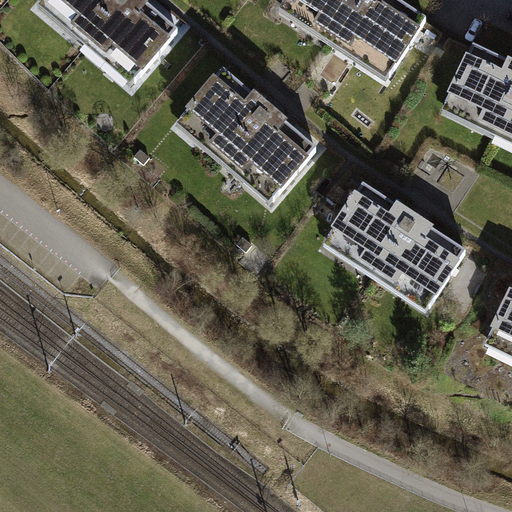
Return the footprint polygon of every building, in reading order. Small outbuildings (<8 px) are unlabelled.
[(171,38),(123,0),(42,0),(32,13),(130,90),(171,38)] [(417,29),(373,0),(274,0),(268,9),(381,84),(417,29)] [(511,77),(462,54),(431,120),(511,158),(511,77)] [(316,161),(218,86),(179,136),(277,212),(316,161)] [(454,258),(352,193),(316,250),(418,315),(454,258)] [(511,296),(504,293),(478,351),(511,366),(511,296)]
